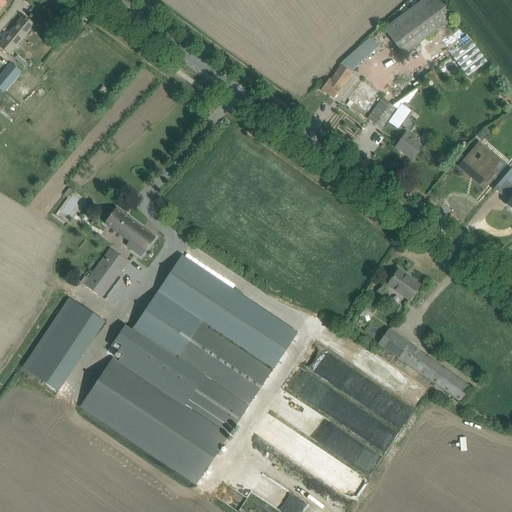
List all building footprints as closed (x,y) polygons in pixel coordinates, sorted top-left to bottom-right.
[(439,0),(421,0),(384,28),(404,55),(454,18),(439,0)] [(23,16),(0,44),(0,46),(10,55),(13,51),(28,33),(34,25),(23,16)] [(370,36),(344,62),(353,71),(380,45),(370,36)] [(468,76),(489,63),(474,41),(453,54),(468,76)] [(0,88),(4,92),(22,72),(11,62),(0,75),(0,88)] [(352,74),(343,67),(341,66),(330,80),(329,79),(321,90),(334,99),(352,74)] [(383,130),(389,122),(398,110),(382,99),(367,119),(383,130)] [(510,148),(511,146),(511,119),(497,137),(510,148)] [(484,128),(477,137),(482,141),(489,133),(484,128)] [(413,160),(419,152),(422,148),(411,140),(413,137),(406,133),(396,147),(413,160)] [(480,142),(459,167),(468,175),(474,167),(477,169),(474,173),(483,180),(487,183),(494,174),(489,170),(497,161),(489,155),(490,154),(479,144),(481,143),(480,142)] [(511,168),(493,190),(494,190),(503,197),(504,197),(511,186),(511,169),(511,168)] [(69,188),(63,195),(67,198),(73,191),(69,188)] [(141,258),(156,237),(117,208),(105,224),(129,242),(126,246),(141,258)] [(89,288),(101,297),(121,270),(119,269),(104,257),(88,279),(85,277),(81,282),(89,288)] [(197,484),(291,343),(297,334),(181,257),(139,320),(114,356),(179,399),(178,400),(114,357),(81,407),(197,484)] [(409,301),(414,294),(419,285),(410,279),(409,281),(397,272),(389,284),(386,282),(379,291),(384,294),(389,287),(409,301)] [(69,298),(22,367),(58,391),(105,322),(69,298)] [(362,319),(369,310),(362,305),(356,314),(362,319)] [(462,406),(473,391),(474,390),(389,329),(378,344),(398,359),(462,406)] [(272,462),(275,455),(261,449),(258,456),(272,462)]
